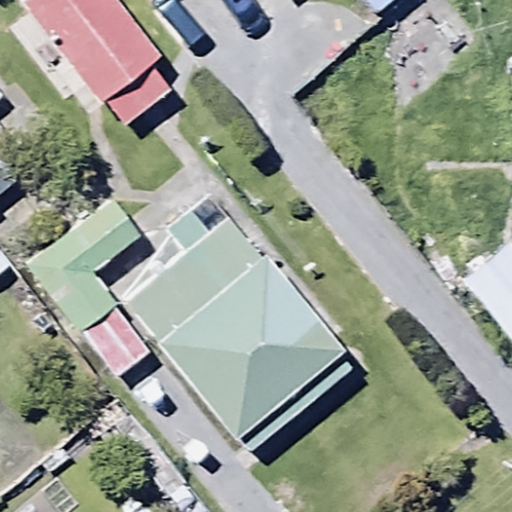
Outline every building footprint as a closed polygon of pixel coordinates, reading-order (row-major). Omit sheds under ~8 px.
[(89,0),(0,0),(0,1),(99,126),(143,90),(123,65),(134,56),(89,0)] [(511,56),(499,56),(498,124),(511,124),(511,56)] [(122,293),(114,305),(139,338),(136,346),(214,448),(224,440),(236,455),(349,370),(262,256),(256,260),(204,192),(156,229),(168,245),(118,282),(122,293)] [(100,198),(11,262),(60,331),(103,300),(80,267),(126,235),(100,198)] [(511,345),(511,262),(493,240),(442,284),(460,305),(467,299),(509,348),(511,345)] [(104,303),(68,330),(101,373),(136,346),(104,303)]
